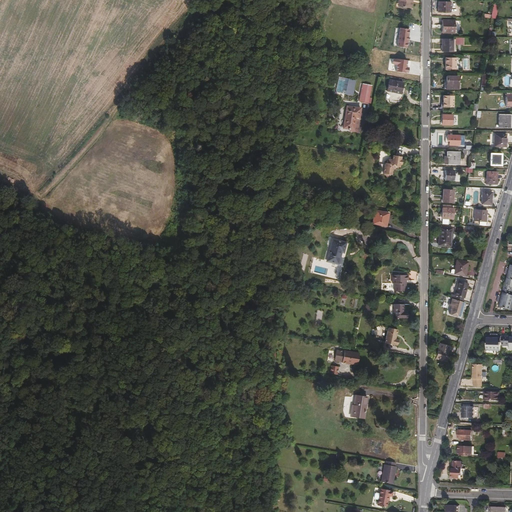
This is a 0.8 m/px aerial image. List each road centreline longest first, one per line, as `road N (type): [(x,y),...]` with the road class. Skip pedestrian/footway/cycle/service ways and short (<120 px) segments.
road 1 (residential): [(429,0),(422,440),(431,464)]
road 2 (track): [(0,241),(212,0)]
road 3 (secondary): [(431,464),(472,318)]
road 4 (secondary): [(472,318),(511,178)]
